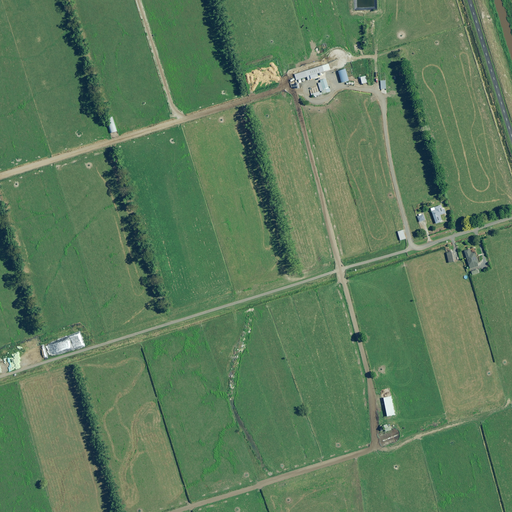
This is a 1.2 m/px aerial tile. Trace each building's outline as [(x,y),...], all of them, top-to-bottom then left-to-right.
[(324,71),(322,66),(294,74),(296,80),(298,79),(299,83),(302,82),(301,79),(307,77),(308,80),(318,77),(317,73),(324,71)] [(348,81),(345,69),(337,71),(341,83),(348,81)] [(314,97),(315,96),(315,97),(317,96),(316,96),(330,91),(326,79),(320,81),(321,83),(318,84),(318,85),(309,88),(311,96),(313,95),(314,97)] [(117,131),(112,117),(106,119),(111,133),(117,131)] [(442,210),(440,205),(434,207),(435,210),(431,211),(435,224),(442,222),(440,215),(445,213),(444,209),(442,210)] [(406,239),(403,230),(397,232),(400,240),(406,239)] [(472,253),(471,249),(465,251),(471,268),(479,266),(478,263),(479,262),(475,251),(472,253)] [(391,396),(383,397),(383,399),(384,399),(386,409),(393,408),(391,396)]
